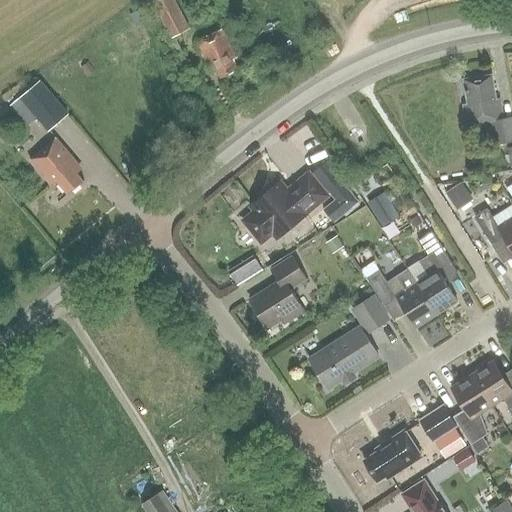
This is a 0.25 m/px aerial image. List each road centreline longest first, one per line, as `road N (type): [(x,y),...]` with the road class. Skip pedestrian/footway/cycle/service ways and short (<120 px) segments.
road 1 (tertiary): [(144,223),(309,96),(386,53),(511,27)]
road 2 (unclassified): [(305,442),(144,223)]
road 3 (track): [(57,295),(188,511)]
road 4 (unclassified): [(511,312),(305,442)]
road 5 (tertiary): [(0,343),(144,223)]
